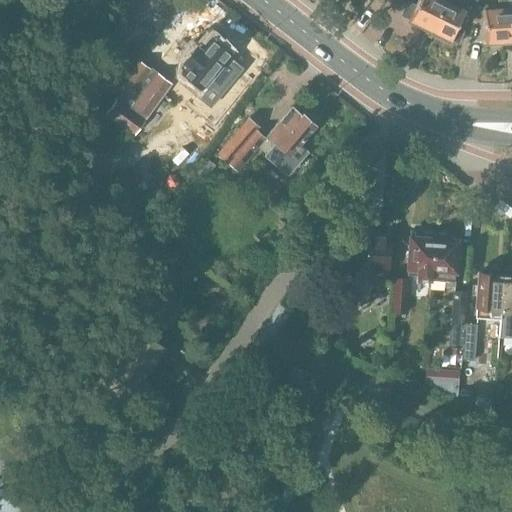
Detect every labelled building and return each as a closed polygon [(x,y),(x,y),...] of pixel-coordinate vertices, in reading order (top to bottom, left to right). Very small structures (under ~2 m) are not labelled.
[(421,25),(431,30),(446,0),(445,0),(419,0),(417,6),(408,2),(402,14),(411,18),(410,19),(412,20),(412,23),(419,26),(421,25)] [(465,11),(475,13),(477,0),(448,0),(448,1),(446,0),(431,30),(438,33),(439,36),(446,39),(449,38),(459,43),(466,27),(458,24),(465,11)] [(496,0),(497,4),(484,5),(487,42),(488,42),(490,44),(498,44),(500,41),(511,40),(508,0),(496,0)] [(77,20),(84,26),(93,16),(86,10),(77,20)] [(182,77),(181,78),(202,96),(211,85),(218,91),(238,66),(226,56),(225,55),(229,50),(225,48),(228,45),(216,35),(213,38),(210,35),(200,47),(195,44),(187,54),(183,58),(183,59),(187,63),(182,69),(186,72),(182,77)] [(150,69),(139,60),(118,88),(122,91),(106,113),(134,134),(144,120),(143,119),(146,116),(170,83),(157,73),(156,75),(149,70),(150,69)] [(299,167),(297,143),(314,124),(312,122),(313,118),(306,113),(303,114),(301,112),(299,114),(291,107),(265,137),(256,130),(259,126),(254,122),(251,125),(245,120),(217,154),(237,171),(259,144),(268,152),(264,156),(278,168),(299,167)] [(206,159),(195,175),(203,180),(214,164),(206,159)] [(186,236),(166,220),(158,231),(178,246),(186,236)] [(409,236),(406,274),(416,275),(415,279),(430,280),(433,232),(419,231),(419,236),(409,236)] [(447,233),(433,232),(430,280),(443,281),(443,285),(453,285),(457,239),(446,238),(447,233)] [(388,236),(362,235),(357,235),(338,264),(335,265),(330,273),(330,277),(328,280),(357,298),(375,270),(387,270),(388,236)] [(476,316),(500,318),(503,273),(491,272),(490,269),(484,269),(482,272),(479,272),(476,316)] [(180,271),(168,274),(173,289),(184,285),(180,271)] [(511,273),(503,273),(500,318),(499,334),(511,335),(511,273)] [(406,278),(394,277),(392,312),(404,313),(406,278)] [(452,291),(450,323),(462,323),(465,292),(452,291)] [(290,340),(294,334),(302,321),(293,315),(281,334),(290,340)] [(462,323),(450,323),(448,346),(461,347),(462,323)] [(462,323),(461,347),(460,359),(474,360),(476,324),(462,323)] [(162,346),(137,329),(115,361),(112,359),(97,380),(117,394),(116,396),(118,398),(120,396),(132,405),(135,400),(136,400),(144,388),(143,388),(147,383),(140,378),(162,346)] [(402,330),(393,329),(392,341),(401,341),(402,330)] [(459,367),(460,359),(461,347),(448,346),(447,366),(459,367)] [(295,399),(307,373),(293,366),(281,393),(295,399)] [(455,395),(457,372),(426,370),(425,381),(455,395)] [(65,385),(76,393),(83,383),(72,376),(65,385)] [(459,390),(459,400),(469,400),(469,390),(459,390)] [(316,409),(310,418),(317,422),(323,413),(316,409)] [(0,511),(19,511),(21,491),(0,489),(0,511)]
